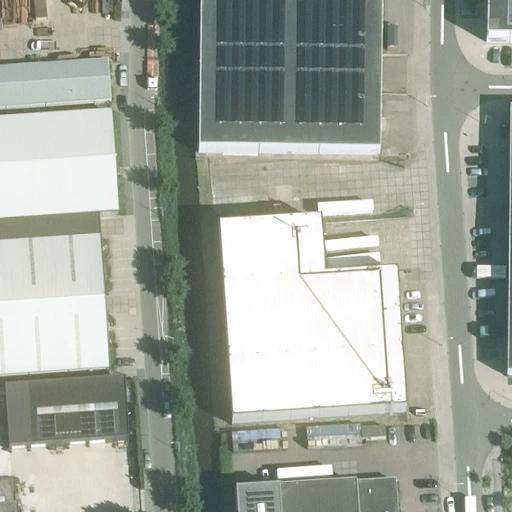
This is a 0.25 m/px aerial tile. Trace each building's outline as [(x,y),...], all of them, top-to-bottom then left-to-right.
[(199,0),(198,154),(379,156),(379,131),(380,96),(380,56),(380,0),(199,0)] [(511,0),(486,0),(486,44),(511,43),(511,0)] [(0,70),(0,110),(110,103),(107,64),(0,70)] [(0,122),(0,222),(97,216),(118,215),(111,115),(0,122)] [(0,379),(108,372),(97,216),(0,222),(0,379)] [(367,279),(324,282),(324,277),(320,224),(217,231),(231,426),(405,415),(398,307),(396,277),(367,279)] [(24,390),(28,450),(128,443),(124,383),(24,390)] [(360,430),(361,441),(385,440),(384,428),(360,430)] [(396,511),(395,482),(234,493),(235,511),(396,511)] [(0,511),(16,511),(16,508),(13,508),(12,500),(14,499),(13,484),(0,485),(0,511)]
